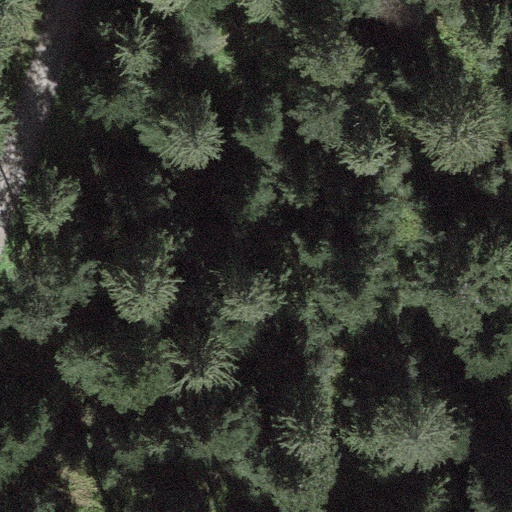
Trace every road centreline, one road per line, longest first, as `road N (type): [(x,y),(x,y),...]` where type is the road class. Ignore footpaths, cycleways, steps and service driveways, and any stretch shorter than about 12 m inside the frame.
road 1 (track): [(289,0),(201,62),(38,132)]
road 2 (track): [(0,244),(74,0)]
